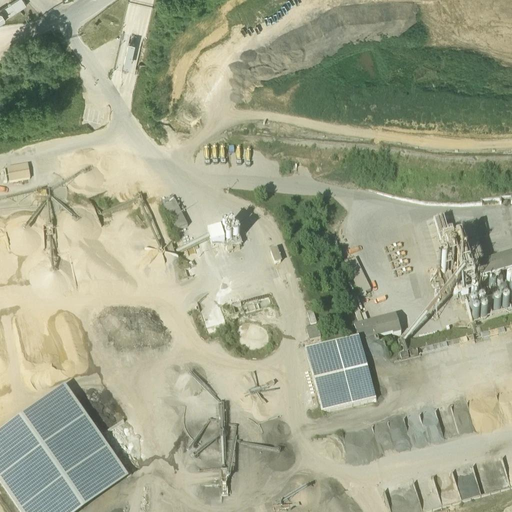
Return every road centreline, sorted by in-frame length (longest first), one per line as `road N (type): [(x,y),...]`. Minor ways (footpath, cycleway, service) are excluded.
road 1 (track): [(146,511),(160,451),(154,410),(176,355),(261,381),(285,369),(308,474),(368,483)]
road 2 (track): [(511,193),(410,194),(366,183),(191,191),(134,135)]
road 3 (unknown): [(80,307),(215,363),(252,362),(279,343),(291,333),(278,255),(224,189)]
road 4 (unknown): [(0,308),(18,381),(35,396),(102,367),(80,307)]
road 5 (track): [(511,444),(368,483),(382,511)]
road 6 (unknown): [(391,189),(406,247),(400,259),(382,262),(350,184)]
road 7 (unknown): [(134,135),(0,161)]
